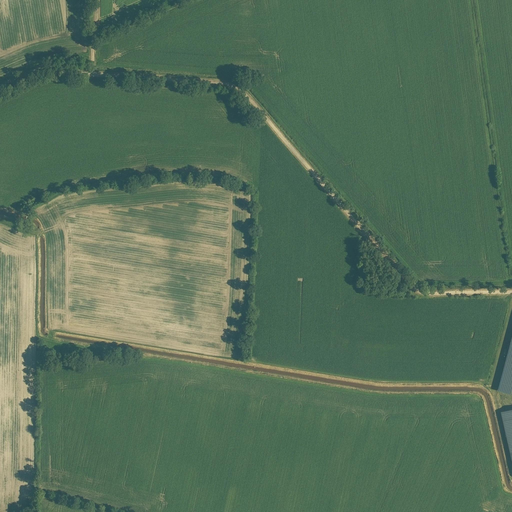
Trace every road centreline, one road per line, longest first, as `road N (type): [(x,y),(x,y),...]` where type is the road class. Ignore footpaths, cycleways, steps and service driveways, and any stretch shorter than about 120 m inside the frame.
road 1 (track): [(86,73),(228,85),(249,97),(410,286),(437,294),(511,293)]
road 2 (residential): [(96,0),(86,73),(42,72),(0,89)]
